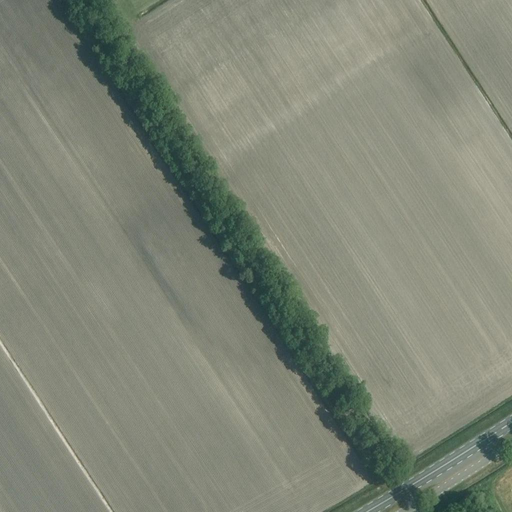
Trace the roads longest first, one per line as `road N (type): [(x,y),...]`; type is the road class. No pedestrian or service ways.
road 1 (track): [(86,0),(392,469)]
road 2 (primary): [(404,489),(511,422)]
